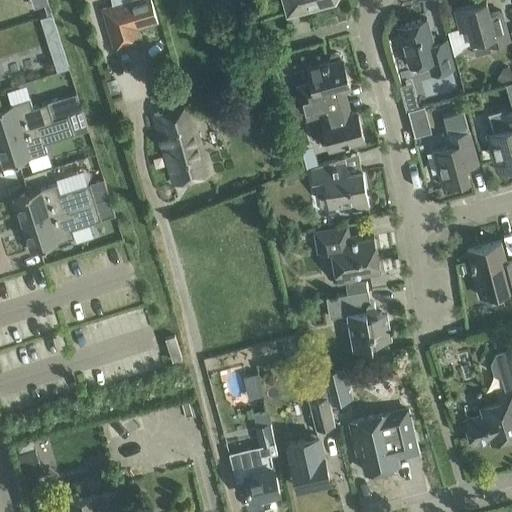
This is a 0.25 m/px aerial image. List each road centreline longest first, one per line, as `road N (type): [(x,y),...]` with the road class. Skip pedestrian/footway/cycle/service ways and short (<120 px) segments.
road 1 (residential): [(417,218),(367,34),(380,0)]
road 2 (residential): [(432,337),(417,218)]
